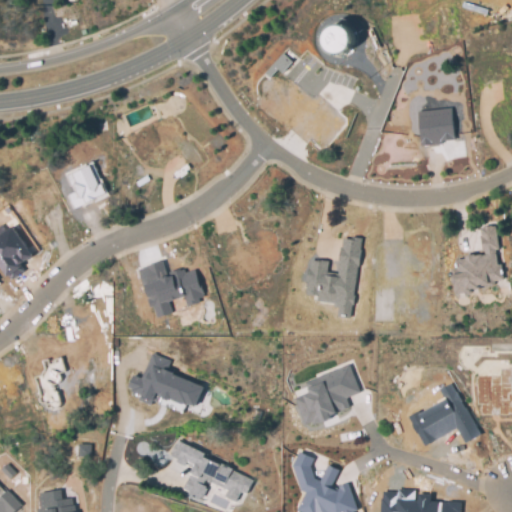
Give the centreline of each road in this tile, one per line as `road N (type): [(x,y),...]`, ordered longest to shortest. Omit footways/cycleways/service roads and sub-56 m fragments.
road 1 (residential): [(511,172),(417,199),(381,198),(303,172),(253,136),(172,14)]
road 2 (residential): [(0,332),(98,254),(193,216),(267,147)]
road 3 (secondary): [(0,104),(87,90),(189,42)]
road 4 (secondary): [(172,14),(74,60),(0,72)]
